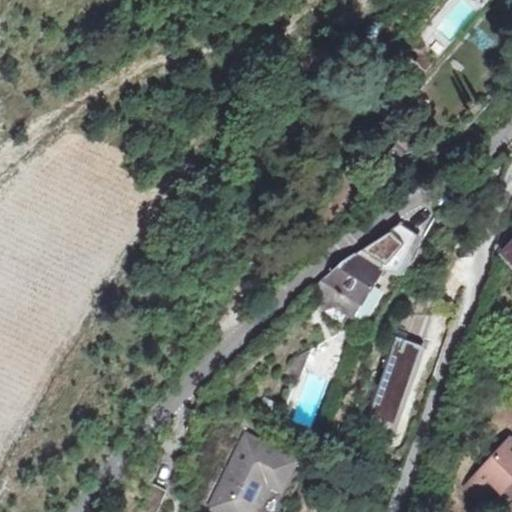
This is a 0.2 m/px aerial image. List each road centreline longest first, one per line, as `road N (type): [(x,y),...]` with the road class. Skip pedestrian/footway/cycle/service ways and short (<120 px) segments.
road 1 (residential): [(511,116),(225,346)]
road 2 (residential): [(384,511),(511,189)]
road 3 (unclassified): [(225,346),(67,511)]
